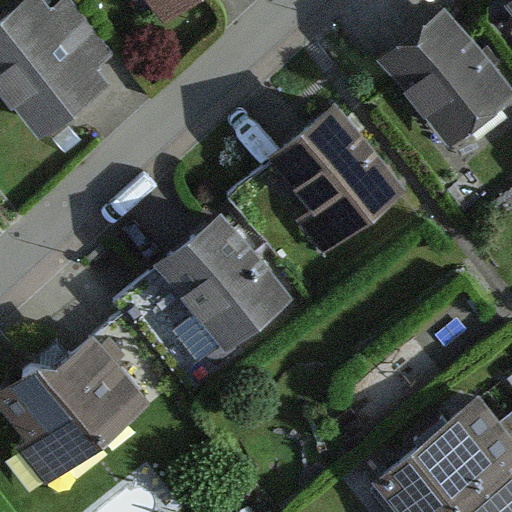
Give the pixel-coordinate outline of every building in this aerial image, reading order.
[(61,0),(17,0),(0,13),(0,60),(52,128),(120,75),(61,0)] [(145,0),(164,23),(192,0),(145,0)] [(511,94),(511,90),(444,2),(378,53),(448,144),(511,94)] [(285,140),(328,195),(308,210),(333,243),(403,190),(336,102),(285,140)] [(303,287),(236,193),(168,242),(235,335),(303,287)] [(56,472),(164,393),(108,319),(70,347),(61,335),(2,379),(37,428),(28,434),(56,472)] [(407,506),(407,511),(424,511),(505,452),(511,446),(511,427),(476,382),(373,464),(407,506)] [(511,511),(511,460),(505,452),(424,511),(511,511)]
